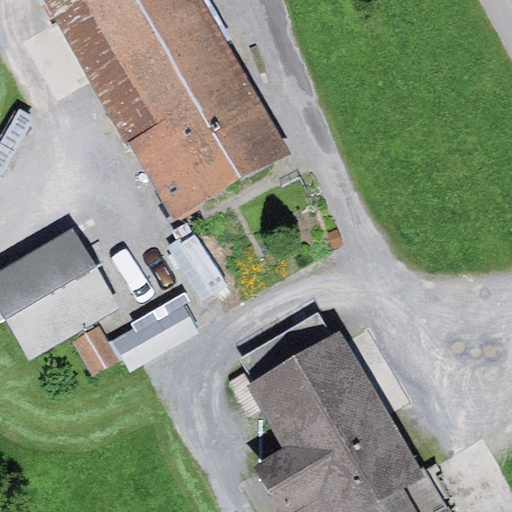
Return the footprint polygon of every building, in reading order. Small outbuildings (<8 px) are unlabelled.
[(48,0),(131,138),(243,72),(200,0),(48,0)] [(243,72),(131,138),(173,218),(289,149),(243,72)] [(75,228),(0,271),(0,305),(30,357),(119,305),(75,228)] [(194,236),(171,252),(204,301),(227,285),(194,236)] [(181,301),(114,342),(133,373),(200,333),(181,301)] [(320,313),(242,358),(256,383),(335,339),(320,313)] [(100,327),(74,342),(94,377),(120,362),(100,327)] [(279,511),(359,511),(427,473),(341,334),(256,383),(250,387),(284,443),(251,462),(279,511)] [(359,511),(449,511),(427,473),(359,511)]
